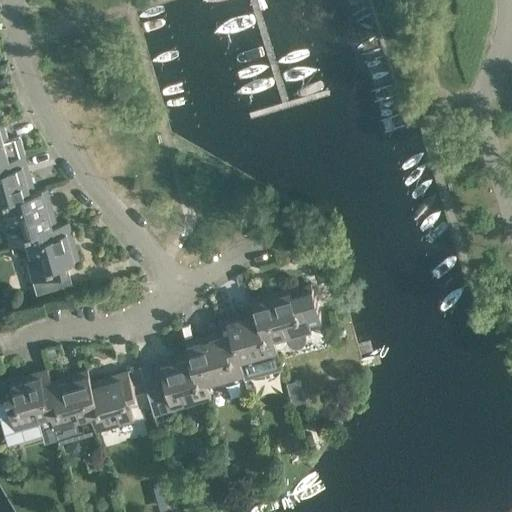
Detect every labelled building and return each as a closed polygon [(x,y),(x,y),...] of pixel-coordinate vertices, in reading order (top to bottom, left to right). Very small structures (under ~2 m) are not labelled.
[(20,137),(8,140),(3,120),(0,120),(0,170),(1,170),(0,165),(0,161),(13,158),(13,157),(25,154),(20,137)] [(20,194),(35,190),(25,154),(13,157),(13,158),(0,161),(0,165),(1,170),(0,170),(0,210),(1,210),(23,204),(20,194)] [(40,230),(58,225),(50,196),(47,187),(35,190),(20,194),(23,204),(1,210),(11,245),(12,245),(42,237),(40,230)] [(42,237),(12,245),(14,253),(16,256),(19,257),(22,258),(28,257),(35,282),(37,290),(74,279),(72,269),(70,262),(80,259),(69,221),(58,225),(40,230),(42,237)] [(275,341),(287,338),(288,341),(290,344),(293,346),(296,347),(300,346),(303,345),(305,342),(307,339),(307,335),(306,332),(312,330),(310,322),(323,318),(312,283),(300,287),(299,283),(253,297),(256,307),(260,322),(269,319),(275,341)] [(279,352),(275,341),(269,319),(260,322),(256,307),(219,318),(222,330),(227,345),(235,342),(241,363),(279,352)] [(245,374),(241,363),(235,342),(227,345),(222,330),(185,341),(189,352),(193,367),(202,364),(208,385),(245,374)] [(211,397),(208,385),(202,364),(193,367),(189,352),(140,366),(154,414),(211,397)] [(55,427),(46,397),(55,395),(51,379),(48,368),(0,381),(0,417),(1,420),(12,417),(15,429),(38,423),(41,431),(55,427)] [(88,369),(51,379),(55,395),(46,397),(55,427),(58,440),(84,432),(83,428),(94,425),(86,398),(96,396),(91,380),(88,369)] [(96,396),(86,398),(94,425),(95,431),(134,420),(128,398),(136,395),(129,370),(91,380),(96,396)]
